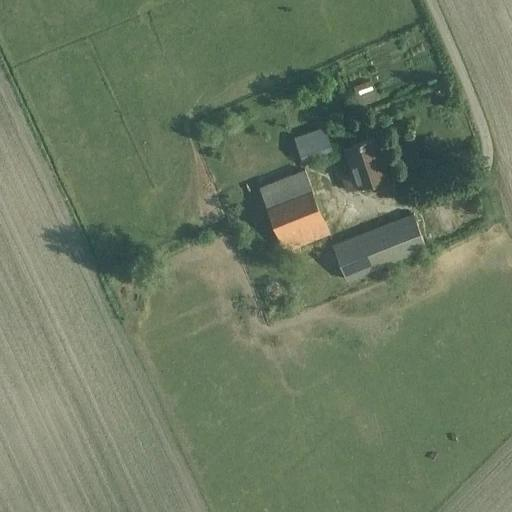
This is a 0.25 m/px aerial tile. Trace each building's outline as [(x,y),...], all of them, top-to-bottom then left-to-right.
[(373,99),(390,97),(388,84),(372,86),(373,99)] [(325,126),(295,137),(302,160),(333,149),(325,126)] [(388,177),(374,136),(345,145),(353,172),(343,175),(348,190),(388,177)] [(305,169),(260,187),(284,251),(330,233),(305,169)] [(332,243),(337,257),(345,278),(427,247),(414,213),(332,243)]
